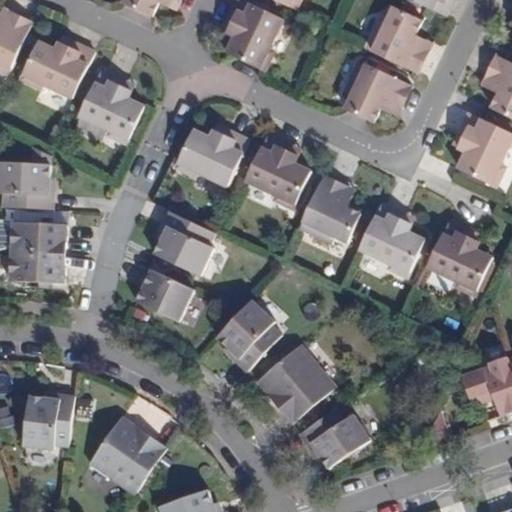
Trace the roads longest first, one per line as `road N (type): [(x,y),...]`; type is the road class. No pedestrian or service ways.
road 1 (residential): [(178,58),(382,157),(410,144),(479,0)]
road 2 (residential): [(282,511),(218,419),(138,361),(89,344)]
road 3 (residential): [(511,449),(327,511)]
road 4 (residential): [(89,344),(111,239),(133,194)]
road 5 (residential): [(52,0),(178,58)]
